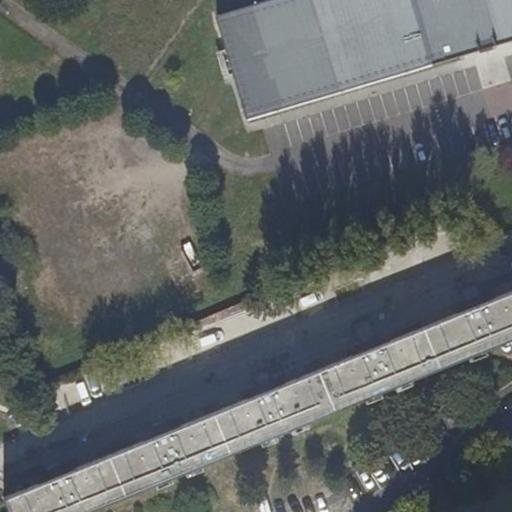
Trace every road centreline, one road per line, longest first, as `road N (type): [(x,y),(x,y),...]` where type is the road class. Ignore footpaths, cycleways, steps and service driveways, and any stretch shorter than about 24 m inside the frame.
road 1 (residential): [(0,461),(165,379),(511,245)]
road 2 (residential): [(366,511),(511,418)]
